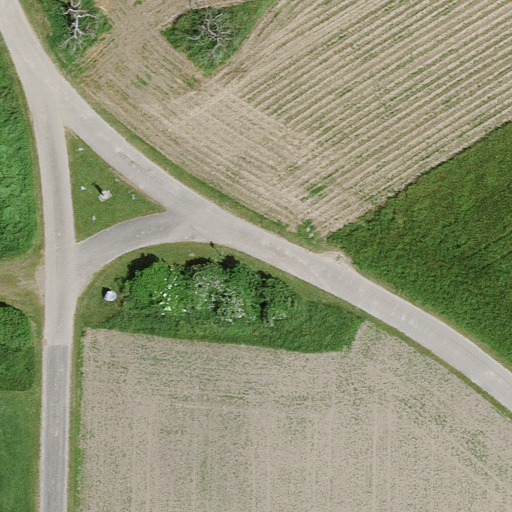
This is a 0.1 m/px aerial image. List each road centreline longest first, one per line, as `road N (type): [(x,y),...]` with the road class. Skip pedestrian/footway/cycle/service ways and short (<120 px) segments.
road 1 (track): [(48,77),(222,212),(454,332),(511,386)]
road 2 (track): [(11,0),(48,77),(57,283)]
road 3 (track): [(54,511),(57,283)]
road 4 (track): [(222,212),(132,224),(57,283)]
